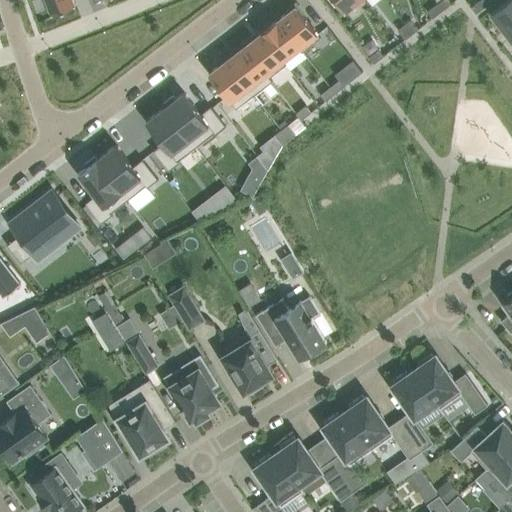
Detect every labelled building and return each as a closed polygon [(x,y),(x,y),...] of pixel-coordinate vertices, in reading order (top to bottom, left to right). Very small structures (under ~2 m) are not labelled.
[(48,0),(53,12),(76,3),(74,0),(48,0)] [(366,1),(364,0),(337,0),(349,15),(366,1)] [(449,0),(442,0),(437,4),(438,5),(443,10),(452,3),(449,0)] [(482,0),(479,0),(472,6),(477,13),(486,5),(482,0)] [(511,22),(511,0),(506,0),(491,12),(504,29),(511,22)] [(296,3),(278,16),(299,45),(317,31),(296,3)] [(437,4),(428,11),(433,17),(443,10),(438,5),(437,4)] [(279,18),(262,31),(287,63),(284,59),(300,47),(302,51),(304,50),(279,18)] [(413,22),(407,27),(412,34),(418,29),(413,22)] [(407,27),(401,32),(406,39),(412,34),(407,27)] [(262,31),(245,45),(272,80),(273,80),(270,76),(287,63),(262,31)] [(245,45),(228,58),(255,94),(272,80),(245,45)] [(380,49),(370,57),(375,63),(384,55),(380,49)] [(228,58),(209,72),(237,108),(255,94),(228,58)] [(340,79),(331,86),(336,92),(345,85),(340,79)] [(331,86),(321,93),(326,100),(336,92),(331,86)] [(174,94),(164,102),(166,105),(197,145),(214,132),(216,134),(227,125),(211,105),(201,113),(184,91),(176,97),(174,94)] [(166,105),(147,120),(164,142),(154,149),(169,169),(180,161),(179,159),(197,145),(166,105)] [(307,105),(297,113),(302,119),(312,111),(307,105)] [(289,124),(282,129),(290,139),(296,134),(289,124)] [(282,129),(276,134),(283,144),(290,139),(282,129)] [(98,158),(129,198),(146,184),(148,186),(159,178),(143,158),(134,165),(117,143),(98,158)] [(264,149),(258,154),(268,168),(273,161),(264,149)] [(258,154),(248,161),(253,166),(249,173),(262,179),(268,168),(258,154)] [(87,166),(79,172),(96,194),(86,202),(102,222),(113,213),(111,212),(129,198),(98,158),(95,155),(85,163),(87,166)] [(227,184),(217,192),(229,208),(241,202),(227,184)] [(20,233),(7,243),(21,261),(45,243),(43,241),(56,231),(63,239),(81,226),(52,188),(21,212),(22,216),(12,223),(20,233)] [(259,196),(250,201),(259,215),(267,209),(259,196)] [(130,237),(116,247),(124,258),(138,247),(130,237)] [(155,264),(179,250),(171,237),(147,251),(155,264)] [(292,251),(281,258),(293,277),(304,271),(292,251)] [(0,289),(10,302),(27,289),(5,261),(0,265),(0,289)] [(254,280),(243,287),(254,304),(264,298),(254,280)] [(184,285),(169,294),(190,328),(205,319),(184,285)] [(501,319),(511,331),(511,291),(508,294),(509,297),(503,301),(511,312),(501,319)] [(257,313),(276,344),(288,337),(300,357),(327,341),(313,318),(322,313),(310,295),(289,307),(283,297),(257,313)] [(29,308),(1,322),(3,325),(10,335),(25,324),(37,342),(51,332),(35,305),(29,308)] [(162,330),(180,321),(172,307),(155,316),(162,330)] [(107,311),(94,319),(100,329),(114,321),(107,311)] [(234,343),(236,347),(223,355),(245,391),(249,389),(251,392),(263,384),(261,381),(274,373),(268,364),(277,358),(277,359),(279,358),(260,328),(234,343)] [(128,340),(147,371),(159,364),(140,333),(128,340)] [(414,369),(441,407),(462,392),(476,412),(488,404),(466,372),(455,380),(436,353),(434,355),(432,352),(430,354),(429,353),(428,354),(429,354),(421,360),(421,359),(420,360),(420,361),(418,362),(420,365),(414,369)] [(65,354),(50,364),(63,382),(76,372),(65,354)] [(186,375),(171,385),(183,404),(181,405),(184,408),(185,408),(191,419),(195,416),(197,420),(209,413),(207,409),(221,401),(212,387),(219,383),(201,354),(180,367),(186,375)] [(0,395),(19,381),(5,361),(0,365),(0,395)] [(411,410),(400,417),(422,449),(434,442),(418,418),(438,404),(440,407),(441,407),(414,369),(409,373),(407,370),(405,371),(404,371),(403,372),(404,372),(396,377),(395,378),(393,379),(395,382),(392,384),(411,410)] [(109,403),(141,455),(149,449),(151,453),(163,446),(161,442),(170,437),(164,428),(176,421),(150,378),(109,403)] [(0,422),(0,443),(13,461),(25,453),(27,455),(47,442),(45,438),(49,436),(39,422),(52,412),(31,383),(7,400),(15,411),(0,422)] [(346,410),(372,448),(393,434),(409,456),(410,458),(422,450),(422,449),(400,417),(389,425),(368,395),(365,396),(363,393),(361,395),(360,395),(360,396),(352,401),(351,401),(351,402),(349,403),(351,406),(346,410)] [(342,451),(331,459),(354,491),(365,483),(351,463),(372,448),(346,410),(340,414),(338,411),(336,412),(335,413),(327,418),(326,419),(324,421),(326,423),(324,425),(342,451)] [(105,416),(77,436),(99,467),(124,449),(105,416)] [(451,449),(461,460),(471,451),(487,468),(487,467),(511,444),(511,429),(504,420),(487,435),(478,424),(451,449)] [(277,451),(301,486),(322,471),(341,500),(354,491),(331,459),(320,467),(299,436),(296,438),(294,435),(292,436),(291,437),(284,442),(283,442),(282,443),(283,443),(280,445),(282,447),(277,451)] [(485,470),(510,498),(511,496),(511,444),(487,467),(485,470)] [(409,456),(388,471),(396,482),(430,462),(422,450),(410,458),(409,456)] [(258,465),(255,467),(279,501),(301,486),(277,451),(271,455),(269,452),(267,454),(267,453),(266,454),(259,460),(258,459),(257,460),(258,460),(256,462),(258,465)] [(49,509),(51,511),(82,511),(85,511),(82,507),(85,504),(73,487),(81,482),(68,465),(70,464),(62,452),(33,472),(37,478),(30,483),(40,496),(38,498),(48,511),(49,509)] [(449,478),(437,489),(449,502),(461,492),(449,478)] [(431,482),(420,491),(428,502),(435,497),(439,494),(431,482)] [(461,493),(450,502),(457,511),(464,511),(472,506),(461,493)] [(435,511),(452,511),(440,494),(439,494),(435,497),(428,502),(435,511)] [(252,508),(254,511),(275,511),(266,498),(252,508)]
